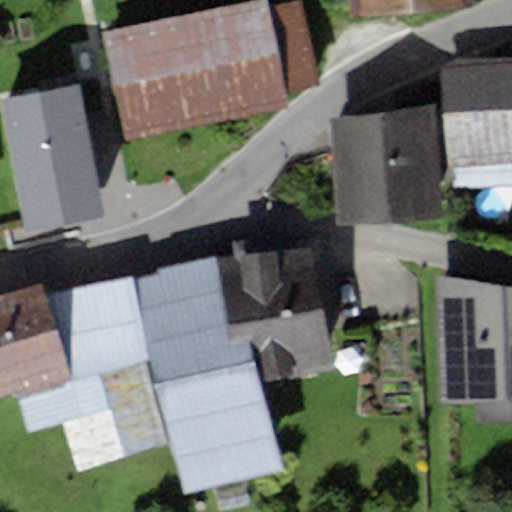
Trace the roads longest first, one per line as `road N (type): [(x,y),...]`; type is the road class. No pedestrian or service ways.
road 1 (residential): [(511,17),(402,58),(309,120),(205,208)]
road 2 (residential): [(511,266),(205,208)]
road 3 (residential): [(205,208),(152,238),(0,276)]
